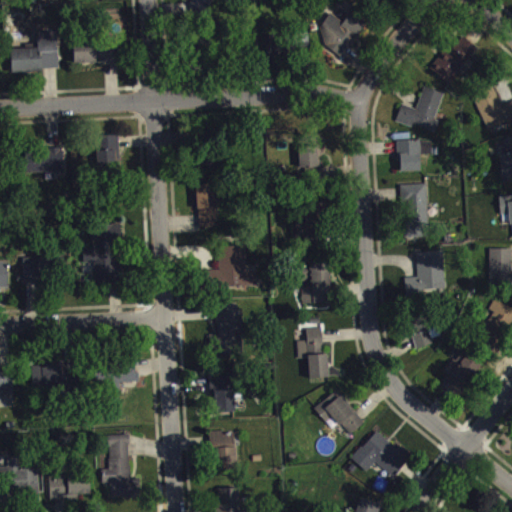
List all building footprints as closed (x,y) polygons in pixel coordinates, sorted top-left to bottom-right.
[(213,0),(193,0),(193,22),(214,22),(213,0)] [(390,0),(365,0),(376,12),(390,0)] [(316,44),(344,63),(368,27),(353,17),(345,28),(332,19),(316,44)] [(60,75),(59,37),(39,38),(39,54),(13,55),(13,77),(60,75)] [(266,43),(267,67),(290,66),(289,42),(266,43)] [(431,74),(450,90),(479,54),(464,42),(450,60),(445,57),(431,74)] [(298,45),(299,49),(294,50),(296,57),(310,54),(308,44),(298,45)] [(75,68),(122,66),(121,46),(98,47),(98,46),(74,47),(75,68)] [(488,135),(509,127),(510,130),(511,129),(511,108),(503,112),(494,91),(474,99),(488,135)] [(445,99),(425,92),(418,115),(403,110),(398,126),(437,139),(441,127),(437,126),(445,99)] [(120,141),(98,142),(99,178),(121,177),(120,141)] [(301,181),(325,180),(323,144),(300,145),(301,181)] [(506,159),(501,160),(505,189),(511,187),(511,144),(504,146),(506,159)] [(400,178),(422,177),(422,160),(433,160),(433,147),(399,147),(400,178)] [(64,153),(38,154),(38,178),(65,177),(64,153)] [(218,189),(198,190),(200,234),(219,234),(218,189)] [(404,190),(405,244),(430,244),(428,189),(404,190)] [(511,201),(501,202),(502,221),(511,219),(511,201)] [(307,207),(307,229),(299,230),(300,255),(327,254),(326,206),(307,207)] [(97,289),(123,288),(122,230),(93,230),(93,255),(84,255),(84,268),(96,268),(97,289)] [(258,292),(258,276),(248,276),(247,252),(221,252),(222,274),(211,275),(212,294),(258,292)] [(511,254),(491,255),(491,293),(511,292),(511,254)] [(445,258),(418,258),(418,283),(407,284),(407,298),(446,297),(445,258)] [(25,288),(47,288),(47,263),(24,263),(25,288)] [(9,294),(9,268),(0,268),(0,282),(0,295),(9,294)] [(333,308),(331,268),(300,270),(301,287),(312,287),(312,293),(303,293),(304,309),(333,308)] [(511,331),(511,314),(498,306),(479,342),(500,353),(511,331)] [(244,322),(239,322),(238,310),(216,311),(219,362),(231,361),(231,356),(246,356),(244,322)] [(410,324),(417,355),(435,350),(433,344),(439,343),(432,318),(410,324)] [(329,359),(325,360),(323,334),(308,334),(308,347),(299,347),(300,365),(310,364),(310,384),(330,383),(329,359)] [(448,376),(449,376),(444,395),(468,403),(480,365),(461,359),(459,366),(452,364),(448,376)] [(138,366),(110,368),(112,398),(125,397),(125,389),(139,388),(138,366)] [(65,394),(64,367),(33,368),(34,395),(65,394)] [(0,376),(0,397),(14,398),(15,377),(0,376)] [(235,382),(212,383),(213,419),(236,418),(235,382)] [(365,431),(340,396),(316,413),(327,429),(336,422),(350,441),(365,431)] [(353,465),(368,478),(377,467),(396,484),(413,465),(379,435),(353,465)] [(236,437),(212,439),(214,476),(238,475),(236,437)] [(110,441),(111,475),(104,475),(104,489),(111,489),(112,504),(142,503),(142,484),(132,484),(131,441),(110,441)] [(41,501),(39,474),(20,475),(19,469),(9,469),(11,502),(41,501)] [(92,503),(91,479),(51,480),(51,504),(92,503)] [(241,511),(241,494),(219,495),(219,511),(241,511)]
